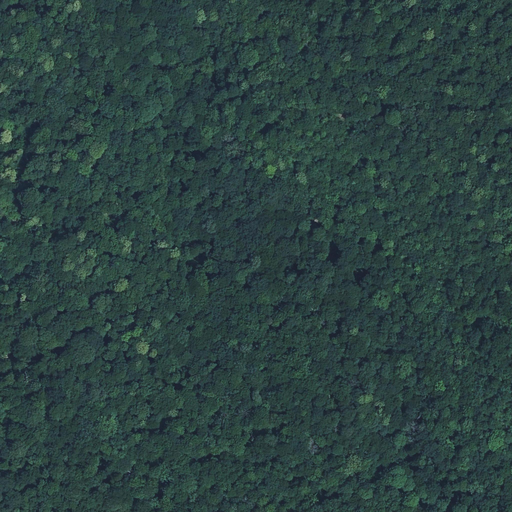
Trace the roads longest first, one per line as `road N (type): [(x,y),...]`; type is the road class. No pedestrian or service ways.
road 1 (track): [(511,500),(446,465),(391,299),(363,253),(246,174),(219,138),(182,0)]
road 2 (track): [(435,511),(378,486),(341,493),(309,511)]
